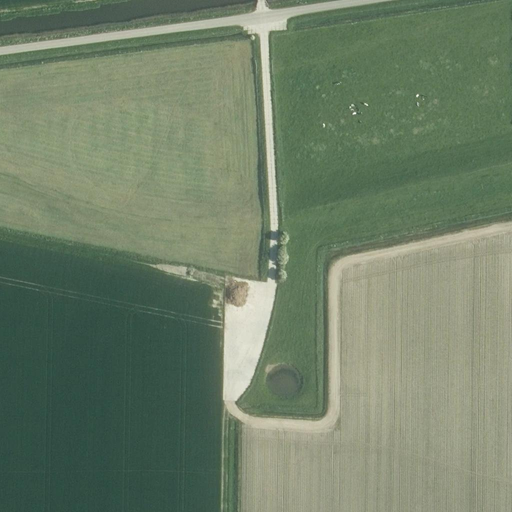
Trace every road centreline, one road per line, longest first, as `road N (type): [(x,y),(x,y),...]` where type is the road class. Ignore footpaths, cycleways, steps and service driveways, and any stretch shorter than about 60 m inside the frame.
road 1 (track): [(511,224),(344,258),(332,277),(332,414),(314,424),(245,419),(232,408),(228,396),(271,290),(274,257),(261,0)]
road 2 (unclassified): [(365,0),(0,50)]
